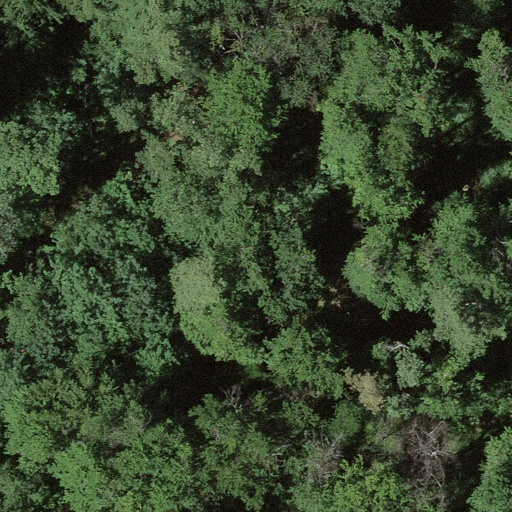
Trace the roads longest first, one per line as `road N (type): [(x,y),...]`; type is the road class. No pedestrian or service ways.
road 1 (track): [(0,385),(280,0)]
road 2 (track): [(128,511),(0,404)]
